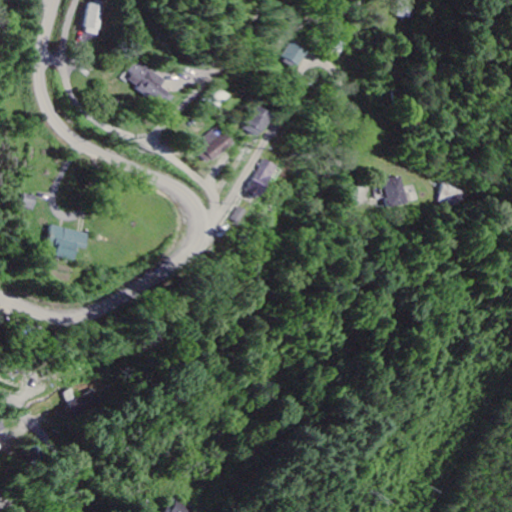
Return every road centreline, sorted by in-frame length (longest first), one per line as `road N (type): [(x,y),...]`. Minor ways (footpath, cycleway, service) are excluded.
road 1 (tertiary): [(0,303),(74,320),(179,256),(198,226),(191,202),(171,183),(60,128),(39,74),(56,0)]
road 2 (residential): [(194,238),(256,152),(300,71),(313,64)]
road 3 (residential): [(99,125),(188,171),(211,197),(208,222)]
road 4 (residential): [(6,402),(65,462),(91,511)]
road 5 (residential): [(313,64),(329,70),(340,92),(340,186)]
